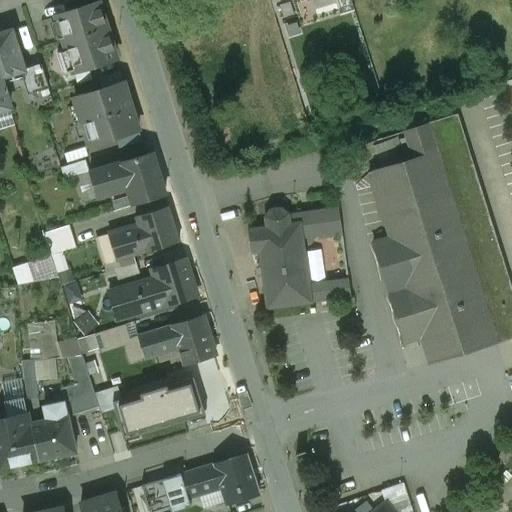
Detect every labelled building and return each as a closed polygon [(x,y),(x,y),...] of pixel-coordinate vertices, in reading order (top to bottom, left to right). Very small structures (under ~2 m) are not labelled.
[(98,3),(56,16),(74,72),(116,59),(98,3)] [(12,30),(0,33),(0,111),(10,108),(1,78),(21,72),(25,71),(24,69),(12,30)] [(41,64),(24,69),(25,71),(21,72),(28,95),(48,89),(41,64)] [(123,83),(74,98),(76,105),(69,108),(74,124),(81,121),(89,146),(138,130),(123,83)] [(511,293),(457,117),(457,115),(404,131),(413,160),(438,152),(495,333),(492,334),(495,343),(511,338),(511,293)] [(413,160),(371,173),(370,173),(368,173),(369,175),(374,189),(389,237),(375,241),(373,242),(374,243),(406,343),(421,338),(425,352),(425,354),(492,334),(495,333),(438,152),(413,160)] [(151,154),(121,163),(128,188),(133,205),(164,196),(151,154)] [(121,163),(90,173),(90,175),(97,198),(128,188),(121,163)] [(90,175),(80,178),(87,201),(97,198),(90,175)] [(170,205),(135,215),(138,224),(146,251),(181,240),(170,205)] [(289,216),(278,209),(271,210),(264,218),(266,228),(247,231),(251,253),(260,251),(268,308),(351,297),(349,280),(309,285),(308,278),(314,277),(313,271),(307,272),(303,239),(319,237),(319,239),(342,236),(339,208),(289,216)] [(138,224),(109,233),(110,239),(116,257),(117,260),(146,251),(138,224)] [(70,225),(44,233),(50,254),(76,246),(70,225)] [(110,239),(102,242),(107,260),(116,257),(110,239)] [(14,266),(19,284),(46,278),(41,259),(14,266)] [(155,278),(110,292),(111,294),(113,293),(120,316),(118,317),(119,319),(197,295),(186,260),(152,271),(155,278)] [(91,311),(77,321),(85,334),(100,324),(91,311)] [(203,317),(138,336),(144,359),(178,349),(183,365),(215,356),(203,317)] [(31,321),(33,357),(60,356),(58,320),(31,321)] [(126,325),(95,334),(99,348),(122,341),(130,339),(126,325)] [(130,339),(122,341),(129,364),(144,359),(138,336),(130,339)] [(62,340),(64,357),(82,354),(80,337),(62,340)] [(82,356),(67,357),(75,384),(90,380),(82,356)] [(58,358),(37,359),(38,379),(59,378),(58,358)] [(34,360),(21,361),(23,378),(20,378),(26,414),(28,424),(29,423),(36,422),(34,413),(38,408),(34,360)] [(20,380),(2,384),(8,418),(26,414),(20,380)] [(75,384),(64,388),(72,415),(99,407),(90,380),(75,384)] [(195,381),(113,405),(124,444),(206,419),(195,381)] [(64,402),(43,406),(46,420),(66,415),(64,402)] [(8,418),(0,419),(0,469),(37,461),(29,423),(28,424),(26,414),(8,418)] [(36,422),(29,423),(37,461),(39,461),(39,460),(73,453),(74,453),(75,453),(75,451),(68,417),(67,415),(66,415),(46,420),(36,422)] [(246,455),(214,465),(221,488),(226,504),(259,495),(246,455)] [(214,465),(181,474),(189,498),(221,488),(214,465)] [(189,498),(181,474),(172,477),(179,501),(189,498)] [(120,511),(115,494),(81,505),(83,511),(120,511)]
